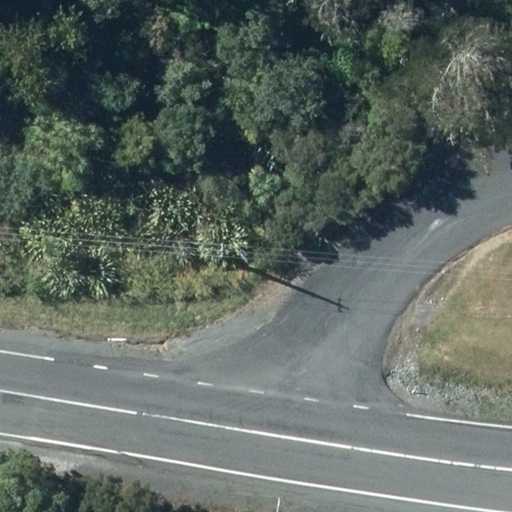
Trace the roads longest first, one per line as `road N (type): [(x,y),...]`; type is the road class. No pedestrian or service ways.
road 1 (residential): [(228,422),(383,263),(511,217)]
road 2 (secondary): [(511,472),(228,422)]
road 3 (secondary): [(228,422),(0,386)]
